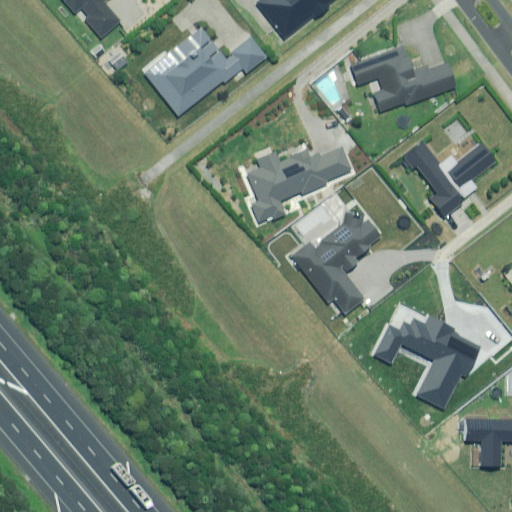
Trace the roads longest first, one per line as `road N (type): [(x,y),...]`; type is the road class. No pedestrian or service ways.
road 1 (motorway): [(0,325),(157,511)]
road 2 (motorway): [(101,511),(0,392)]
